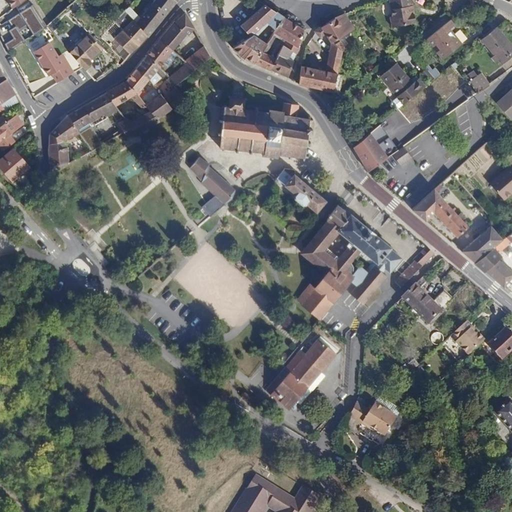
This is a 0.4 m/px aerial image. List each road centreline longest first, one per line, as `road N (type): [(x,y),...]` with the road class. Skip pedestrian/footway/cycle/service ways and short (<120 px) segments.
road 1 (residential): [(428,511),(232,406),(92,285)]
road 2 (tertiary): [(206,0),(228,60),(311,102),(363,179),(400,212)]
road 3 (residential): [(47,124),(124,70),(192,0)]
road 4 (residential): [(400,212),(477,143),(475,107),(511,77)]
road 5 (tertiary): [(400,212),(511,306)]
road 6 (residential): [(75,250),(46,202),(47,124)]
